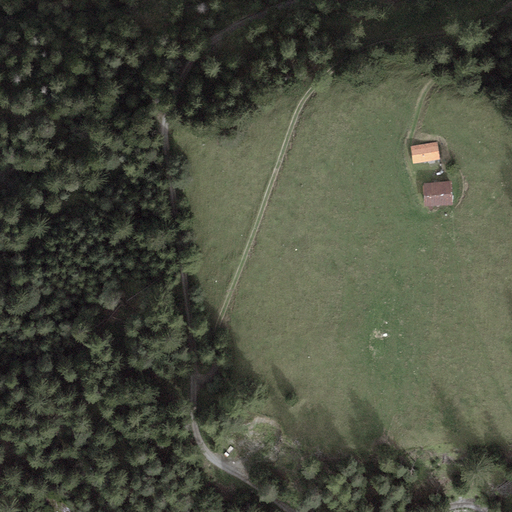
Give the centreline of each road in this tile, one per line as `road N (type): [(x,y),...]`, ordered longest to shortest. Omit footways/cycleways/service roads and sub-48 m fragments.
road 1 (track): [(295,0),(206,44),(164,121),(200,447),(294,511)]
road 2 (track): [(194,380),(213,377),(217,325),(300,103),(349,53),(460,27),(511,5)]
road 3 (track): [(511,26),(426,87),(405,149),(420,201)]
